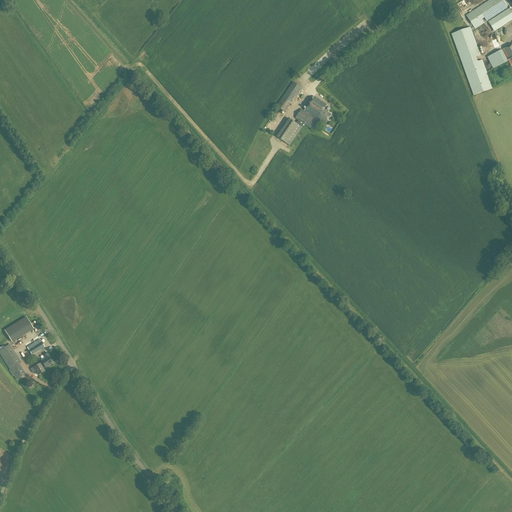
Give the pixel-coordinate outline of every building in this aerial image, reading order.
[(487,22),(509,7),(503,0),(490,0),(466,16),(475,29),(484,23),(482,20),(484,18),(487,22)] [(494,32),(511,20),(511,12),(509,8),(488,22),(494,32)] [(478,62),(476,57),(481,56),(471,27),(452,34),(464,67),(474,95),(493,88),(483,60),(478,62)] [(482,31),(482,32),(475,34),(481,51),(489,49),(488,45),(492,44),(487,29),(482,31)] [(511,44),(503,49),(509,60),(508,60),(511,66),(511,65),(511,44)] [(494,69),(508,61),(502,50),(488,57),(494,69)] [(295,96),(296,97),(302,88),(293,82),(287,91),(295,96)] [(331,115),(324,110),(327,105),(314,96),(304,111),(301,109),(295,118),(299,121),(296,124),(289,119),(277,137),(289,146),(301,127),(304,124),(311,129),(318,119),(325,124),(331,115)] [(290,106),(281,100),(276,107),(285,113),(290,106)] [(26,317),(4,330),(12,342),(33,329),(26,317)] [(32,355),(45,347),(39,339),(27,347),(32,355)] [(20,364),(21,363),(10,344),(0,350),(0,353),(10,370),(20,364)] [(41,361),(42,363),(45,367),(52,363),(49,358),(49,357),(47,353),(44,355),(46,359),(41,361)] [(42,368),(45,367),(42,363),(40,364),(32,368),(36,374),(37,374),(38,375),(44,372),(42,368)] [(26,374),(20,364),(10,370),(9,370),(13,376),(14,376),(16,380),(26,374)]
